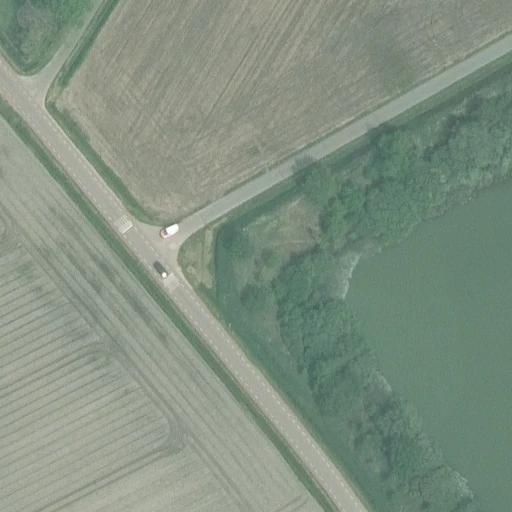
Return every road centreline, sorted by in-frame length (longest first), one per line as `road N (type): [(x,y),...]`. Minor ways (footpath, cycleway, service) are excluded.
road 1 (unclassified): [(146,253),(511,44)]
road 2 (tertiary): [(351,511),(146,253)]
road 3 (tertiary): [(146,253),(29,107)]
road 4 (unclassified): [(29,107),(93,0)]
